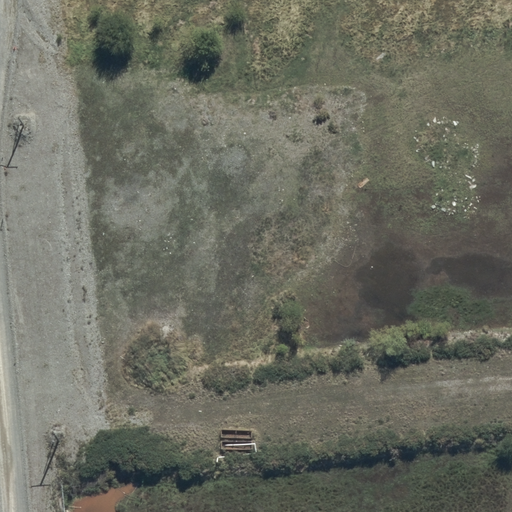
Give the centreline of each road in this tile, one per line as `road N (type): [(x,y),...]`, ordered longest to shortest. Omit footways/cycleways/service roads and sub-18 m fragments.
road 1 (residential): [(511,388),(28,445)]
road 2 (residential): [(0,228),(28,445)]
